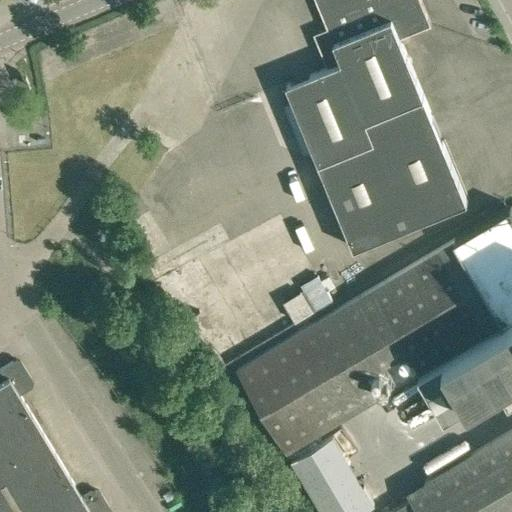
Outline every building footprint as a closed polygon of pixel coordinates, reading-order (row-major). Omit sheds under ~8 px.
[(431,25),(420,0),(315,0),(327,28),(314,33),(328,66),(287,83),(353,247),(466,201),(400,38),(431,25)] [(117,217),(122,209),(116,205),(111,213),(117,217)] [(511,207),(511,205),(237,366),(287,450),(381,395),(367,372),(408,349),(447,415),(469,402),(500,383),(509,398),(511,396),(511,207)] [(312,283),(322,304),(338,296),(328,275),(312,283)] [(311,289),(292,300),(303,319),(322,309),(311,289)] [(81,496),(19,393),(31,385),(32,380),(20,361),(15,359),(0,368),(0,511),(110,511),(111,510),(99,490),(93,489),(81,496)] [(511,511),(511,428),(410,490),(414,497),(388,511),(511,511)] [(322,511),(359,511),(375,503),(334,433),(291,459),(322,511)]
